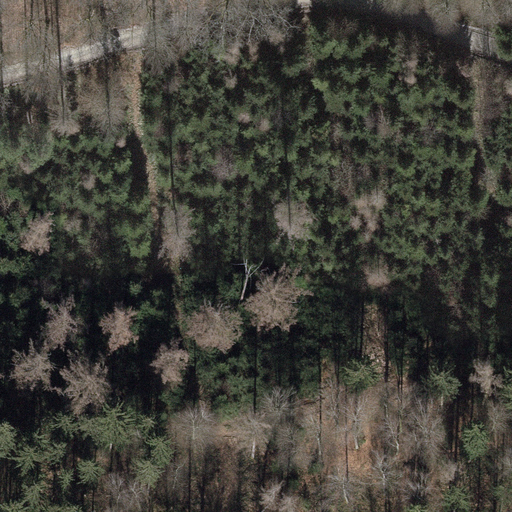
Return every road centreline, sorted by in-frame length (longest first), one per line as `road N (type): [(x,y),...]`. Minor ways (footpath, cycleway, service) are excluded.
road 1 (track): [(0,70),(244,5),(318,0)]
road 2 (track): [(352,0),(511,47)]
